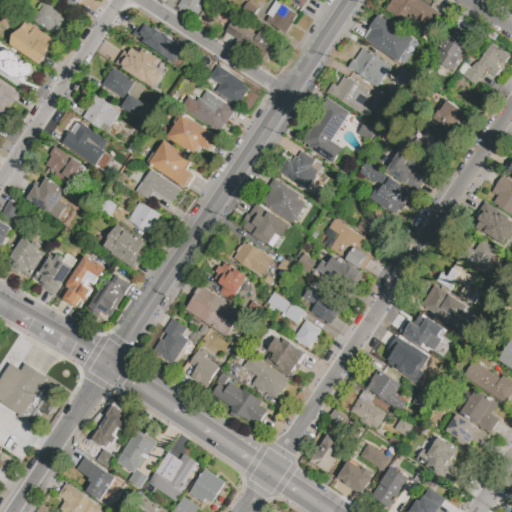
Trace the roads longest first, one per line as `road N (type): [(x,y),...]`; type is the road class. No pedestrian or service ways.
road 1 (tertiary): [(349,0),(108,365)]
road 2 (residential): [(511,111),(268,474)]
road 3 (residential): [(117,0),(0,179)]
road 4 (residential): [(137,0),(287,95)]
road 5 (residential): [(108,365),(10,511)]
